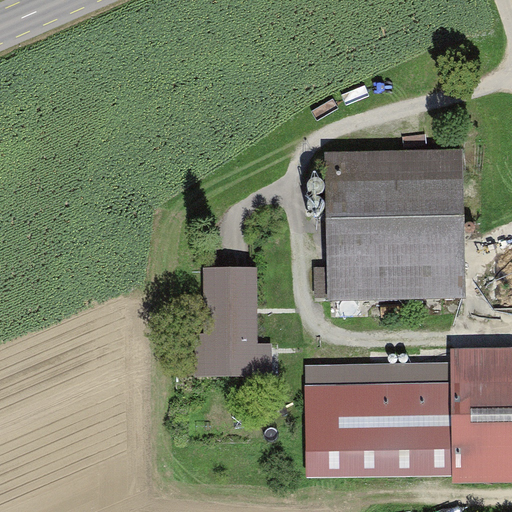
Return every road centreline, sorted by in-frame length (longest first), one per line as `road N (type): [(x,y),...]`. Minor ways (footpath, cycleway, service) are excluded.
road 1 (track): [(353,121),(310,150),(300,186),(302,277),(312,314),(335,336)]
road 2 (track): [(353,121),(511,83)]
